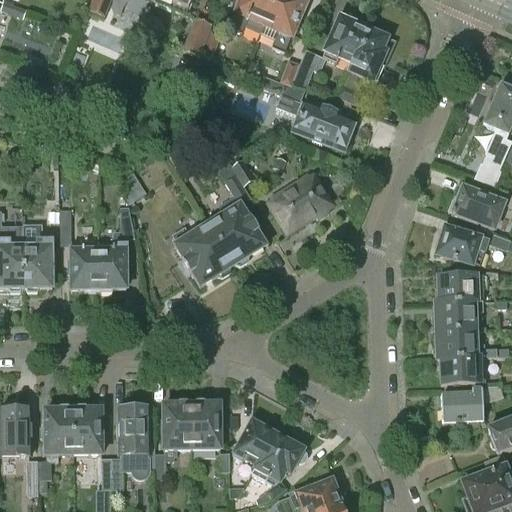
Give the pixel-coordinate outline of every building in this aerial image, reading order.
[(92,0),(92,2),(87,14),(104,21),(111,0),(92,0)] [(156,0),(154,6),(185,19),(193,0),(156,0)] [(244,32),(259,38),(274,0),(242,0),(228,33),(241,38),(244,32)] [(274,0),(259,38),(274,45),(271,52),(283,57),(305,6),(291,0),(274,0)] [(0,14),(22,23),(25,14),(3,5),(0,12),(0,14)] [(290,91),(303,96),(305,92),(306,93),(312,74),(320,78),(327,63),(335,67),(338,61),(351,67),(365,33),(364,28),(354,24),(349,26),(339,22),(322,61),(305,53),(299,68),(290,91)] [(199,60),(201,55),(209,32),(210,33),(211,29),(194,23),(182,54),(199,60)] [(221,37),(210,33),(209,32),(201,55),(212,59),(221,37)] [(365,33),(351,67),(347,75),(376,88),(383,70),(379,68),(384,56),(381,54),(386,42),(365,33)] [(279,86),(290,91),(299,68),(287,64),(279,86)] [(290,91),(279,86),(260,79),(256,90),(292,105),(289,114),(299,118),(292,135),(343,154),(353,128),(335,121),(336,119),(320,113),(319,115),(299,107),(303,96),(290,91)] [(511,146),(505,143),(511,127),(511,93),(499,88),(482,128),(495,134),(483,159),(502,167),(511,146)] [(342,89),(337,101),(354,108),(359,96),(342,89)] [(195,100),(186,97),(180,113),(189,116),(195,100)] [(60,134),(55,148),(67,153),(72,139),(60,134)] [(275,161),(272,172),(281,176),(285,165),(275,161)] [(87,162),(83,170),(92,174),(95,166),(87,162)] [(243,163),(230,171),(243,191),(255,183),(243,163)] [(223,219),(206,229),(232,271),(235,268),(240,270),(247,266),(249,260),(264,250),(239,210),(251,203),(243,191),(230,171),(224,170),(216,175),(233,201),(217,210),(223,219)] [(122,183),(127,208),(145,197),(132,176),(122,183)] [(271,206),(268,207),(287,237),(313,220),(314,222),(327,214),(326,212),(331,209),(312,179),(309,182),(307,178),(269,202),(271,206)] [(453,201),(448,214),(451,215),(450,218),(493,235),(504,207),(461,191),(456,202),(453,201)] [(98,292),(99,292),(99,296),(112,296),(112,292),(125,292),(124,245),(134,243),(128,212),(119,212),(120,236),(112,236),(112,245),(98,245),(98,248),(97,248),(98,292)] [(94,293),(98,292),(97,248),(70,249),(70,214),(59,214),(59,250),(70,250),(70,293),(83,293),(83,296),(94,295),(94,293)] [(21,293),(23,293),(22,231),(0,231),(0,216),(0,215),(0,293),(7,294),(9,297),(20,297),(21,293)] [(230,271),(232,271),(206,229),(188,240),(184,232),(172,239),(177,247),(173,249),(199,291),(217,280),(223,281),(229,277),(230,271)] [(23,293),(25,293),(26,297),(37,297),(39,293),(51,293),(50,246),(40,246),(40,230),(22,231),(23,293)] [(505,255),(508,245),(473,231),(470,240),(443,231),(439,245),(437,246),(435,252),(436,255),(435,259),(471,270),(471,268),(478,271),(486,247),(505,255)] [(433,308),(476,306),(475,293),(481,292),(481,280),(436,281),(437,307),(433,307),(433,308)] [(506,305),(493,306),(494,314),(506,313),(506,305)] [(477,334),(476,306),(433,308),(434,335),(477,334)] [(478,353),(477,334),(434,335),(435,363),(478,361),(483,361),(483,353),(478,353)] [(496,352),(496,361),(508,360),(507,352),(496,352)] [(478,361),(435,363),(435,364),(439,364),(440,389),(470,388),(484,387),(484,385),(484,374),(478,374),(478,361)] [(481,393),(489,390),(499,390),(501,390),(500,385),(484,385),(484,387),(470,388),(470,393),(481,393)] [(499,390),(489,390),(481,393),(470,393),(471,399),(440,400),(441,427),(443,427),(443,430),(454,430),(459,442),(479,434),(478,425),(483,425),(482,408),(503,401),(499,390)] [(185,406),(178,406),(175,409),(162,409),(163,458),(154,458),(154,484),(165,484),(165,465),(173,465),(173,460),(176,460),(176,454),(191,454),(190,409),(188,409),(185,406)] [(193,409),(190,409),(191,454),(219,454),(218,409),(206,409),(203,406),(196,406),(193,409)] [(46,465),(37,465),(37,483),(37,484),(37,496),(47,496),(46,484),(50,484),(50,467),(57,466),(57,460),(72,460),(72,420),(72,414),(70,414),(67,411),(60,411),(57,414),(44,415),(44,460),(46,460),(46,465)] [(74,414),(72,414),(72,420),(72,460),(101,459),(100,414),(87,414),(84,411),(77,411),(74,414)] [(29,415),(17,415),(13,412),(6,412),(4,415),(1,415),(1,419),(1,451),(1,460),(29,459),(29,415)] [(119,462),(110,462),(110,494),(119,494),(121,494),(121,476),(131,476),(132,478),(134,481),(137,483),(140,483),(143,483),(146,481),(148,478),(148,476),(148,459),(147,413),(118,414),(119,459),(119,462)] [(511,422),(487,432),(497,458),(511,452),(511,422)] [(254,470),(272,437),(251,425),(232,458),(233,458),(233,461),(240,466),(242,463),(254,470)] [(303,454),(272,437),(254,470),(250,478),(272,490),(255,504),(256,509),(271,505),(285,493),(279,486),(285,476),(289,479),(298,463),(301,465),(305,464),(307,460),(306,457),(302,455),(303,454)] [(219,457),(219,476),(229,476),(228,457),(219,457)] [(486,475),(459,485),(465,500),(459,502),(463,511),(501,511),(511,508),(511,484),(511,485),(502,459),(483,467),(486,475)] [(101,494),(110,494),(110,462),(101,463),(101,494)] [(28,484),(37,484),(37,465),(28,465),(28,484)] [(335,511),(341,510),(340,509),(342,504),(339,495),(334,493),(331,485),(276,506),(278,511),(335,511)] [(228,493),(228,503),(237,503),(243,492),(228,493)]
